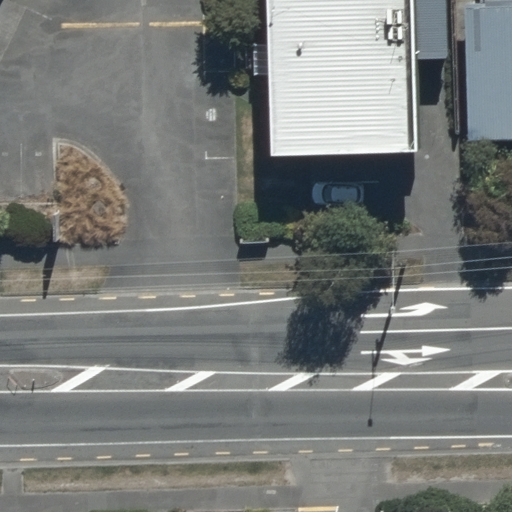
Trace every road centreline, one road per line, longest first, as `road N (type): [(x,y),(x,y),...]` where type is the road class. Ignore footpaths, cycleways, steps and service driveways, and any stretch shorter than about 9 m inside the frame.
road 1 (tertiary): [(0,376),(330,367)]
road 2 (tertiary): [(511,414),(459,415),(330,367)]
road 3 (tertiary): [(330,367),(460,330),(511,328)]
